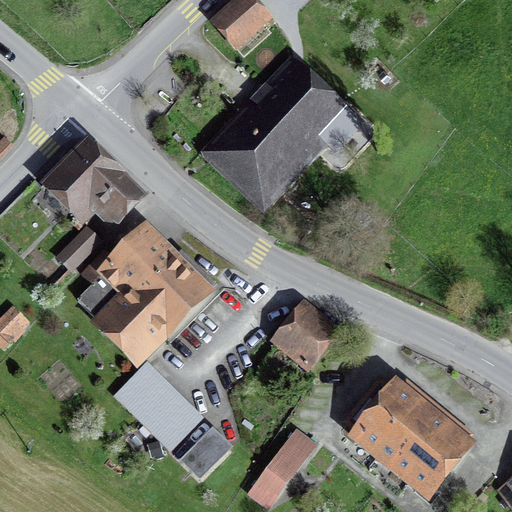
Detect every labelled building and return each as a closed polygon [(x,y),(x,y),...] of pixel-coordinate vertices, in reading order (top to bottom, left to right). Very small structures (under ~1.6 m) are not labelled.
[(251,2),(214,35),(240,64),(277,31),(251,2)] [(298,73),(210,169),(270,225),(359,128),(298,73)] [(149,206),(83,145),(36,195),(76,233),(91,217),(117,241),(149,206)] [(96,245),(79,230),(49,263),(65,278),(96,245)] [(211,298),(143,231),(93,282),(115,304),(88,332),(133,377),(143,368),(211,298)] [(347,344),(307,313),(274,355),(314,386),(347,344)] [(34,335),(15,316),(0,331),(0,355),(6,362),(34,335)] [(207,430),(143,368),(118,409),(174,464),(207,430)] [(441,511),(484,459),(400,393),(353,452),(429,511),(441,511)] [(277,511),(320,454),(299,440),(255,500),(272,511),(277,511)] [(511,493),(503,500),(511,511),(511,493)]
